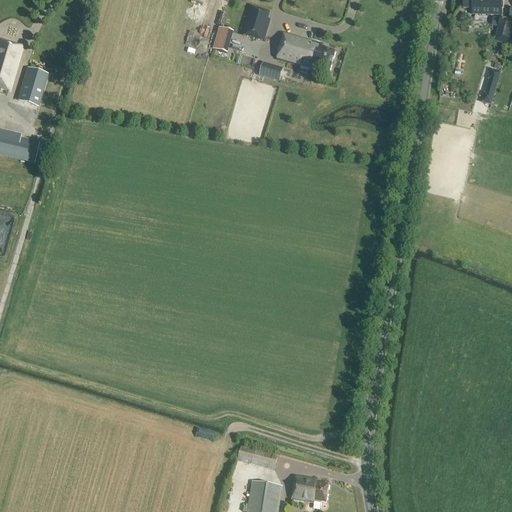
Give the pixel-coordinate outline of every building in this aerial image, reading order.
[(472,17),(502,18),(502,0),(463,0),(463,10),(472,10),(472,17)] [(269,11),(251,6),(242,36),(264,42),(271,20),(269,20),(270,13),(269,13),(269,11)] [(511,31),(511,21),(500,18),(494,43),(508,47),(511,31)] [(323,46),(308,41),(284,34),(276,60),(309,70),(309,71),(315,73),(316,70),(329,73),(335,53),(326,50),(327,49),(322,48),(323,46)] [(0,41),(0,89),(9,92),(22,48),(0,41)] [(469,77),(471,54),(461,53),(459,76),(469,77)] [(283,69),(265,64),(262,76),(279,81),(283,69)] [(494,69),(485,103),(495,105),(504,71),(494,69)] [(38,108),(47,77),(27,71),(18,102),(38,108)] [(436,114),(435,122),(446,124),(447,116),(436,114)] [(0,156),(34,164),(39,144),(0,135),(0,156)] [(273,471),(277,458),(241,448),(238,461),(273,471)] [(325,504),(328,486),(325,486),(326,483),(295,478),(292,501),(313,504),(313,502),(325,504)] [(277,511),(281,489),(252,484),(247,511),(277,511)]
